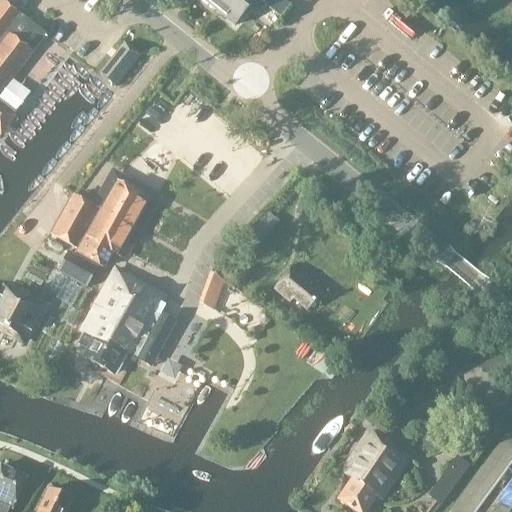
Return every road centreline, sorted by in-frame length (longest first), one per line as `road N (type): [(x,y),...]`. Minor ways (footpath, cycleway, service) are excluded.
road 1 (tertiary): [(511,314),(244,93)]
road 2 (tertiary): [(244,93),(125,0)]
road 3 (residential): [(244,93),(321,0)]
